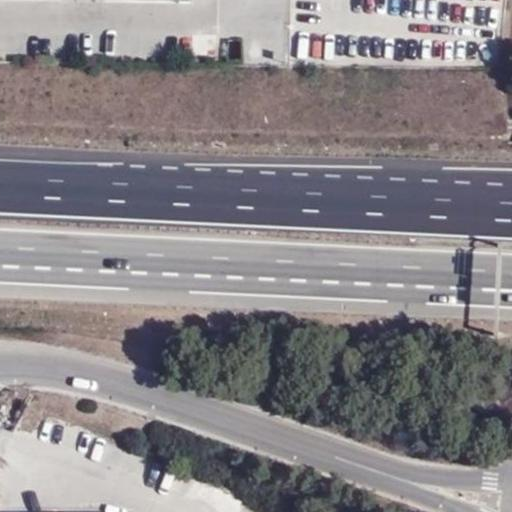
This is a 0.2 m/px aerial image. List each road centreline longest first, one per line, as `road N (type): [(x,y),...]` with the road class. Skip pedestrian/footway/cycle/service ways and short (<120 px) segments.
road 1 (motorway): [(511,212),(0,187)]
road 2 (motorway): [(16,247),(511,297)]
road 3 (motorway): [(16,247),(511,272)]
road 4 (residential): [(424,487),(75,374),(0,362)]
